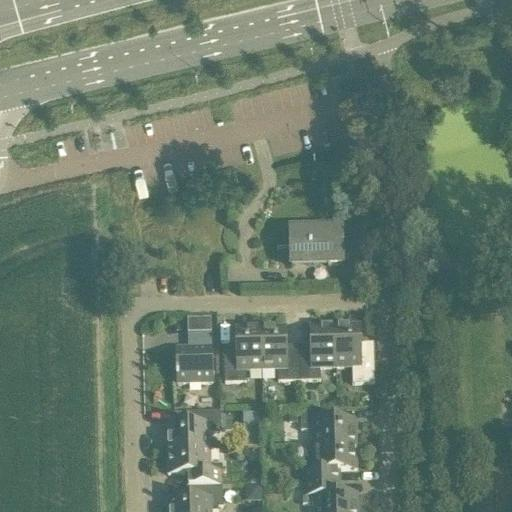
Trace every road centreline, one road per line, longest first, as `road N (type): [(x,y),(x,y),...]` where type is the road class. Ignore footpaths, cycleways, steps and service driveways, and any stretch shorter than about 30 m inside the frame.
road 1 (residential): [(137,511),(137,315),(151,306),(384,304)]
road 2 (primary): [(0,96),(405,0)]
road 3 (residential): [(390,511),(384,304)]
